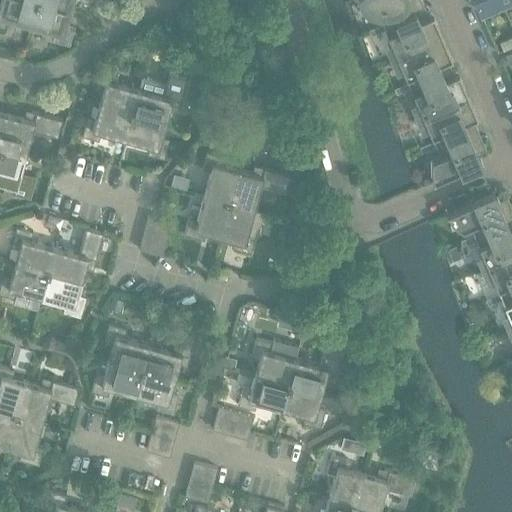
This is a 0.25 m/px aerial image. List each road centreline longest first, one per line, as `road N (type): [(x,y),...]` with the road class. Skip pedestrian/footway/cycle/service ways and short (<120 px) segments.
road 1 (residential): [(234,294),(124,263),(141,204),(54,179)]
road 2 (residential): [(351,222),(288,0)]
road 3 (residential): [(0,70),(17,75),(71,62),(170,0)]
road 4 (residential): [(351,222),(380,218),(511,164)]
road 5 (residential): [(448,0),(511,149)]
road 6 (residential): [(187,446),(234,294)]
road 7 (residential): [(234,294),(304,281),(324,268),(351,222)]
